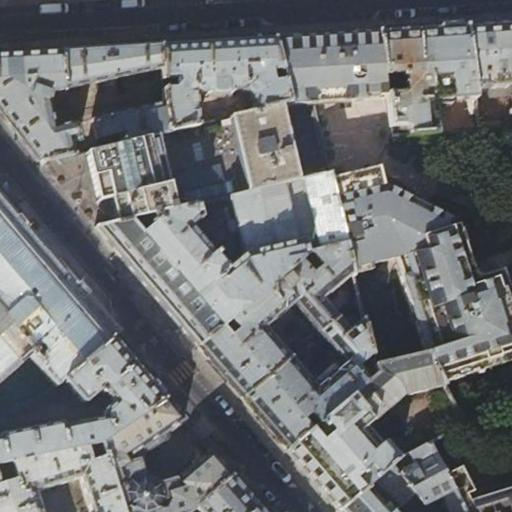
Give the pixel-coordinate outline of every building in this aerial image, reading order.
[(511,24),(503,25),(464,27),(472,89),(488,88),(488,97),(510,96),(511,129),(511,24)] [(424,29),(376,32),(383,76),(403,75),(404,93),(385,94),(386,99),(389,126),(400,125),(400,130),(407,129),(407,135),(478,131),(477,123),(472,89),(464,27),(424,29)] [(341,102),(386,99),(385,94),(383,76),(376,32),(343,35),(327,35),(306,37),(271,39),(277,68),(279,78),(285,104),(286,105),(311,104),(341,102)] [(209,42),(159,46),(160,70),(161,80),(177,79),(178,90),(162,91),(162,105),(167,132),(196,126),(194,95),(208,94),(208,95),(208,97),(210,97),(211,98),(223,97),(225,96),(225,95),(226,94),(226,93),(240,92),(247,99),(250,113),(285,104),(279,78),(264,82),(261,72),(277,68),(271,39),(209,42)] [(104,49),(63,52),(66,90),(160,70),(159,46),(104,49)] [(39,164),(72,156),(69,141),(78,139),(74,124),(52,128),(46,102),(47,100),(48,98),(48,96),(48,94),(66,90),(63,52),(15,54),(0,55),(0,114),(6,122),(39,164)] [(303,180),(286,105),(285,104),(250,113),(236,116),(211,122),(196,126),(167,132),(122,144),(84,153),(92,188),(95,201),(108,198),(117,224),(303,180)] [(122,144),(167,132),(162,105),(90,120),(95,141),(120,136),(122,144)] [(211,122),(236,116),(234,111),(231,109),(211,114),(210,117),(211,122)] [(499,122),(477,123),(478,131),(500,130),(499,122)] [(459,373),(511,360),(511,293),(508,276),(499,278),(500,281),(485,284),(484,279),(475,281),(471,262),(477,261),(474,248),(468,249),(464,233),(471,232),(469,224),(464,221),(462,224),(454,219),(456,217),(443,210),(442,213),(426,204),(427,201),(415,195),(414,198),(404,192),(405,190),(400,186),(379,191),(376,173),(329,182),(343,246),(348,269),(399,259),(404,278),(400,279),(407,309),(409,308),(413,323),(410,324),(418,357),(424,356),(440,385),(461,380),(459,373)] [(327,175),(303,180),(117,224),(94,229),(133,276),(169,317),(196,348),(220,327),(227,320),(274,281),(285,272),(307,253),(308,253),(343,246),(329,182),(327,175)] [(0,206),(0,374),(25,353),(26,351),(28,349),(29,349),(31,350),(32,350),(33,352),(33,353),(58,382),(62,379),(112,337),(87,308),(44,258),(3,210),(0,206)] [(228,336),(220,327),(196,348),(216,371),(240,399),(289,358),(276,343),(275,343),(262,329),(292,304),(318,333),(335,318),(320,300),(349,276),(348,269),(343,246),(308,253),(316,261),(293,281),(285,272),(274,281),(227,320),(235,330),(228,336)] [(364,383),(354,369),(367,357),(359,320),(346,331),(335,318),(318,333),(343,363),(335,370),(316,386),(313,388),(301,375),(302,373),(289,358),(240,399),(258,420),(285,451),(313,427),(317,423),(362,385),(364,383)] [(112,337),(62,379),(81,402),(85,402),(101,389),(113,403),(103,411),(102,421),(64,428),(63,425),(60,424),(0,435),(0,464),(101,444),(164,399),(141,371),(112,337)] [(372,377),(364,383),(362,385),(317,423),(323,430),(320,434),(313,427),(285,451),(304,473),(337,511),(390,466),(397,460),(382,442),(378,445),(363,427),(400,396),(441,386),(440,385),(424,356),(418,357),(370,367),(372,377)] [(312,380),(316,386),(335,370),(330,365),(312,380)] [(183,421),(164,399),(101,444),(120,511),(188,511),(192,508),(230,476),(207,449),(173,480),(157,486),(142,478),(137,461),(132,462),(131,457),(183,421)] [(40,511),(35,492),(78,478),(88,511),(120,511),(101,444),(0,464),(0,511),(40,511)] [(442,476),(435,462),(426,444),(406,455),(411,464),(397,474),(390,466),(337,511),(392,511),(393,511),(392,511),(403,511),(414,508),(418,504),(420,506),(450,492),(442,476)] [(511,511),(511,490),(474,502),(471,491),(456,468),(442,476),(450,492),(459,511),(511,511)] [(230,476),(192,508),(195,511),(260,511),(251,500),(230,476)]
